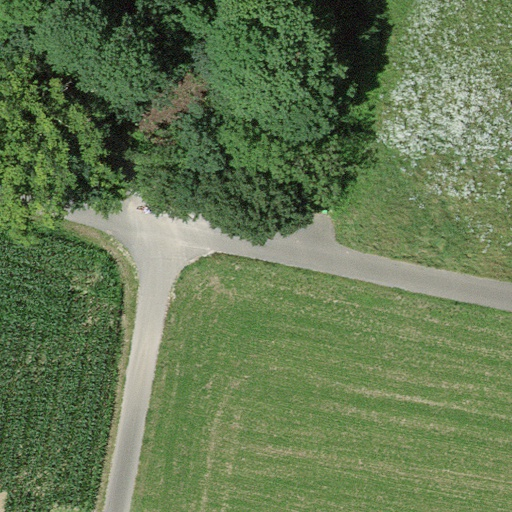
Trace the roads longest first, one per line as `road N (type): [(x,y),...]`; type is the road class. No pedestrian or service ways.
road 1 (track): [(0,28),(161,197),(123,511)]
road 2 (residential): [(0,193),(511,299)]
